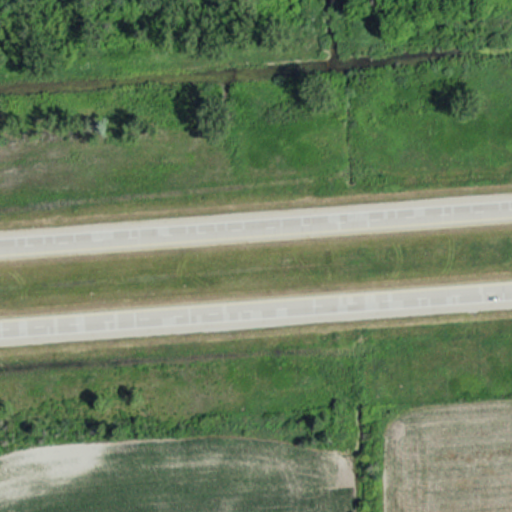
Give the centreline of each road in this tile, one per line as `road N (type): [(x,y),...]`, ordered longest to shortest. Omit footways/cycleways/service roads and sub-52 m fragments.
road 1 (motorway): [(0,330),(511,287)]
road 2 (motorway): [(511,207),(0,244)]
